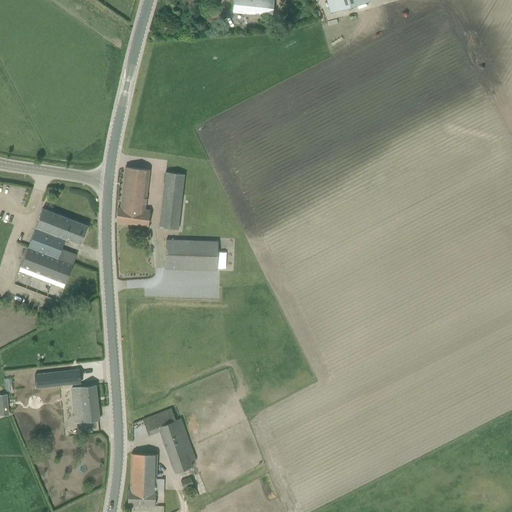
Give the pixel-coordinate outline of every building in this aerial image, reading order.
[(233,0),(232,13),(241,13),(272,16),(274,1),(268,0),(233,0)] [(326,0),(330,12),(369,1),(369,0),(326,0)] [(116,221),(148,226),(150,211),(145,210),(149,170),(125,168),(122,208),(118,208),(116,221)] [(159,228),(178,230),(184,175),(165,172),(159,228)] [(44,230),(57,235),(64,217),(42,209),(28,247),(36,250),(36,249),(44,230)] [(64,217),(57,235),(65,239),(80,245),(85,232),(87,226),(64,217)] [(218,241),(166,240),(165,269),(217,271),(218,241)] [(28,247),(21,266),(29,269),(32,270),(40,252),(36,250),(28,247)] [(76,256),(76,254),(61,248),(57,258),(61,260),(72,264),(73,264),(76,256)] [(40,252),(32,270),(42,274),(43,275),(50,256),(40,252)] [(54,279),(61,260),(57,258),(50,256),(43,275),(54,279)] [(54,279),(65,283),(73,264),(72,264),(61,260),(54,279)] [(36,388),(72,384),(71,371),(35,375),(36,388)] [(80,388),(72,388),(72,389),(74,408),(75,407),(76,422),(83,421),(98,420),(98,421),(99,421),(99,420),(95,386),(80,387),(80,388)] [(158,426),(160,431),(175,473),(192,467),(190,462),(196,460),(182,418),(158,426)] [(157,455),(131,454),(130,479),(156,480),(157,455)] [(181,481),(186,494),(195,491),(190,478),(181,481)] [(156,480),(130,479),(130,490),(128,490),(128,505),(155,506),(156,480)]
